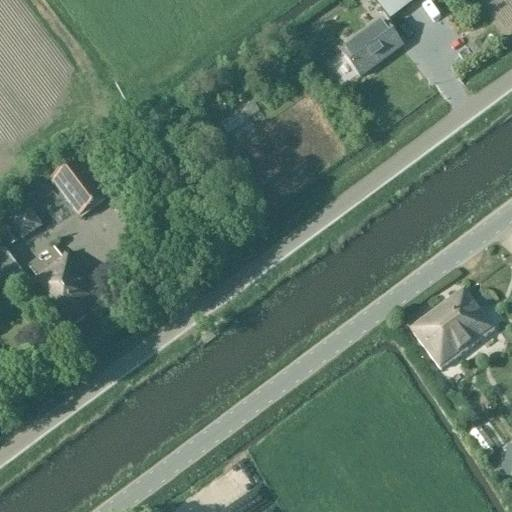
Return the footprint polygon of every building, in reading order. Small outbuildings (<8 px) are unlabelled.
[(371,0),(389,22),(417,0),(371,0)] [(360,80),(403,49),(382,23),(341,54),(360,80)] [(120,190),(93,154),(79,164),(54,183),(81,219),(106,200),(120,190)] [(29,209),(10,223),(23,242),(42,229),(29,209)] [(58,339),(105,304),(67,253),(61,258),(54,249),(28,269),(35,278),(21,288),(58,339)] [(5,254),(0,257),(0,281),(10,294),(26,281),(5,254)] [(465,291),(409,332),(441,374),(495,333),(465,291)] [(511,446),(509,446),(505,464),(503,464),(500,475),(511,477),(511,446)]
